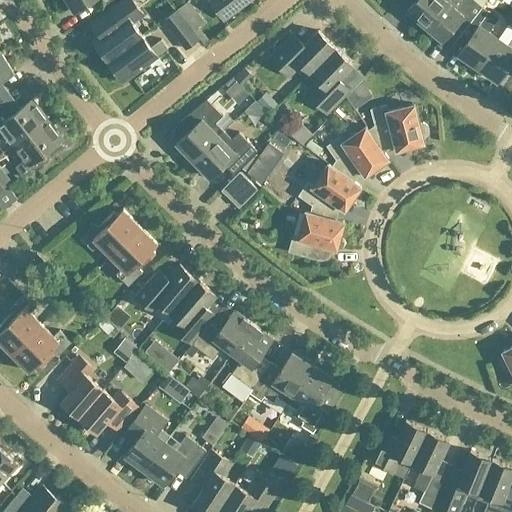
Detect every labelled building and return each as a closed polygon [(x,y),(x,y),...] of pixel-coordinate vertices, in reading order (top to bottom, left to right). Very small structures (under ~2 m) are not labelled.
[(64,0),(73,13),(94,0),(64,0)] [(107,61),(140,36),(131,24),(142,16),(130,0),(123,0),(90,25),(98,36),(91,41),(107,61)] [(211,0),(208,2),(223,21),(251,0),(250,0),(211,0)] [(423,27),(445,1),(443,0),(416,0),(406,12),(423,27)] [(463,0),(455,10),(445,1),(423,27),(441,42),(459,21),(466,27),(481,8),(471,0),(463,0)] [(481,8),(466,27),(473,32),(457,55),(477,69),(497,40),(487,33),(497,19),(487,12),(481,8)] [(184,22),(177,12),(175,11),(162,22),(184,50),(198,40),(184,22)] [(304,79),(334,49),(317,32),(303,46),(291,35),(269,58),(289,78),(296,71),(304,79)] [(149,49),(140,36),(107,61),(122,82),(156,57),(166,49),(160,41),(149,49)] [(511,38),(506,47),(497,40),(477,69),(497,82),(511,60),(511,38)] [(351,66),(334,49),(304,79),(312,87),(305,95),(325,114),(348,91),(337,80),(351,66)] [(0,55),(0,102),(1,102),(0,100),(0,80),(12,73),(0,55)] [(239,86),(247,77),(241,71),(232,80),(239,86)] [(372,98),(360,81),(345,98),(353,111),(372,98)] [(264,93),(256,102),(268,114),(276,105),(264,93)] [(192,162),(222,132),(214,124),(221,117),(206,100),(179,123),(188,132),(175,144),(192,162)] [(2,101),(1,102),(0,102),(0,139),(4,136),(12,147),(46,121),(31,101),(12,115),(2,101)] [(277,124),(289,112),(281,105),(269,116),(277,124)] [(373,126),(367,131),(383,154),(390,148),(394,147),(395,151),(423,144),(422,139),(425,137),(427,132),(426,128),(422,125),(418,125),(413,105),(386,112),(385,107),(369,111),(373,126)] [(46,121),(12,147),(23,161),(14,169),(21,178),(42,163),(38,158),(61,141),(46,121)] [(339,138),(326,147),(335,161),(330,167),(353,183),(358,175),(361,173),(364,177),(387,160),(383,154),(367,131),(365,127),(342,143),(339,138)] [(230,141),(222,132),(192,162),(208,179),(223,165),(233,176),(255,152),(238,134),(230,141)] [(256,155),(241,170),(255,184),(270,168),(256,155)] [(307,184),(297,197),(310,206),(309,214),(335,221),(337,212),(340,209),(343,211),(360,188),(353,183),(330,167),(327,165),(311,187),(307,184)] [(238,173),(219,192),(237,210),(256,191),(238,173)] [(109,257),(139,227),(121,210),(116,215),(112,212),(96,228),(93,225),(79,239),(91,251),(97,245),(109,257)] [(292,237),(287,253),(317,261),(322,261),(328,258),(331,254),(332,249),(336,251),(343,223),(335,221),(309,214),(305,212),(297,239),(292,237)] [(156,245),(139,227),(109,257),(121,269),(115,275),(127,287),(141,273),(138,270),(154,254),(151,250),(156,245)] [(169,313),(196,281),(178,265),(162,284),(153,276),(134,296),(153,313),(160,305),(169,313)] [(215,297),(196,281),(169,313),(178,321),(171,328),(191,345),(208,323),(199,315),(215,297)] [(0,344),(10,355),(40,325),(29,314),(34,307),(22,295),(8,310),(11,313),(0,324),(0,344)] [(211,320),(208,323),(191,345),(211,361),(222,347),(231,354),(252,326),(233,311),(221,327),(211,320)] [(113,328),(102,319),(96,326),(107,335),(113,328)] [(40,325),(10,355),(28,373),(33,367),(37,371),(53,355),(56,358),(70,343),(58,331),(52,337),(40,325)] [(252,326),(231,354),(240,361),(230,375),(251,390),(269,364),(259,356),(271,340),(252,326)] [(500,362),(500,364),(500,365),(501,367),(501,368),(502,369),(504,370),(505,371),(506,371),(508,371),(509,371),(511,371),(511,373),(511,347),(502,353),(504,357),(503,358),(502,359),(501,361),(500,362)] [(269,364),(251,390),(248,394),(260,402),(263,398),(272,404),(282,390),(292,396),(311,367),(291,354),(280,370),(269,364)] [(125,371),(137,382),(151,367),(139,355),(125,371)] [(78,418),(102,391),(84,376),(91,369),(78,357),(58,381),(70,392),(60,403),(78,418)] [(331,380),(311,367),(292,396),(301,402),(292,417),(302,423),(300,427),(312,434),(332,403),(320,396),(331,380)] [(158,388),(173,400),(183,387),(168,375),(158,388)] [(112,400),(102,391),(78,418),(95,433),(105,422),(117,432),(137,408),(118,392),(112,400)] [(143,471),(164,443),(155,435),(165,422),(144,406),(123,433),(135,442),(124,456),(143,471)] [(207,421),(220,431),(226,422),(214,412),(207,421)] [(269,442),(276,430),(250,414),(242,427),(269,442)] [(411,463),(426,432),(405,421),(396,439),(385,433),(371,463),(393,474),(400,458),(411,463)] [(448,442),(426,432),(411,463),(421,468),(412,487),(423,493),(417,503),(430,510),(450,465),(439,460),(448,442)] [(261,443),(248,435),(239,450),(252,458),(261,443)] [(174,450),(164,443),(143,471),(163,485),(177,465),(189,474),(205,452),(185,436),(174,450)] [(303,463),(315,452),(307,443),(295,454),(303,463)] [(0,483),(16,466),(0,451),(0,483)] [(201,511),(216,511),(234,485),(222,477),(230,464),(210,451),(191,480),(203,488),(192,505),(201,511)] [(450,465),(430,510),(435,511),(444,511),(450,500),(461,505),(465,495),(476,500),(491,461),(469,452),(461,471),(450,465)] [(511,468),(491,461),(476,500),(486,504),(483,511),(510,511),(511,508),(511,490),(506,488),(511,473),(511,468)] [(246,493),(234,485),(216,511),(261,511),(277,489),(257,476),(246,493)] [(371,493),(355,485),(350,494),(367,502),(371,493)] [(21,489),(1,511),(63,511),(66,508),(41,487),(32,498),(21,489)] [(343,505),(355,511),(368,511),(371,507),(349,494),(343,505)]
